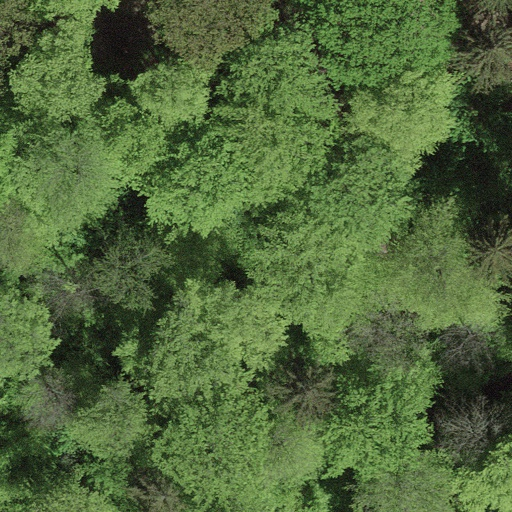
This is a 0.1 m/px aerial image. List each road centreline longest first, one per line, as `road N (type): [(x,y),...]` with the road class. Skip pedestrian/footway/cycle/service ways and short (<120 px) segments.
road 1 (track): [(262,0),(333,106),(383,221),(424,347),(445,480),(440,511)]
road 2 (track): [(0,36),(64,22),(284,33),(511,18)]
